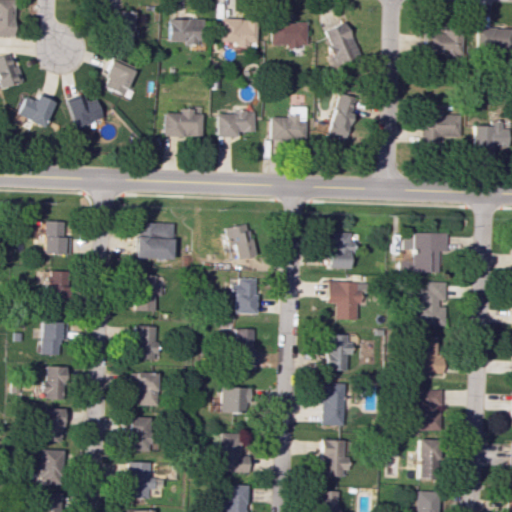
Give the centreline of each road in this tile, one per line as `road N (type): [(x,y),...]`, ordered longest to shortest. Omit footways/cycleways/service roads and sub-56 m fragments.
road 1 (residential): [(511,195),(0,175)]
road 2 (residential): [(101,179),(87,511)]
road 3 (residential): [(289,187),(276,511)]
road 4 (residential): [(480,194),(467,511)]
road 5 (residential): [(388,0),(382,191)]
